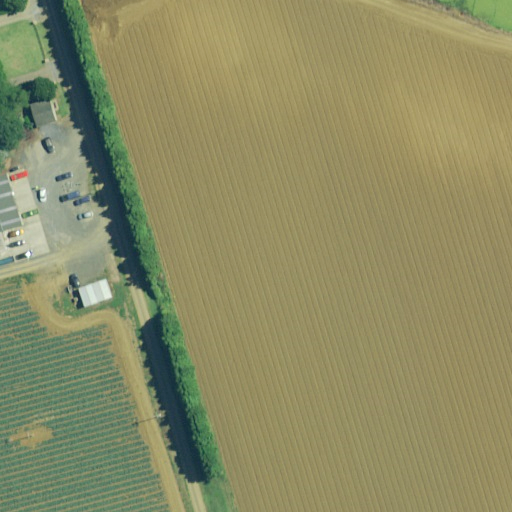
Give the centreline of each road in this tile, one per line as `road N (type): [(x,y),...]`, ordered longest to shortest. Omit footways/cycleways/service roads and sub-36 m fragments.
road 1 (track): [(201,511),(49,20)]
road 2 (unknown): [(326,0),(511,53)]
